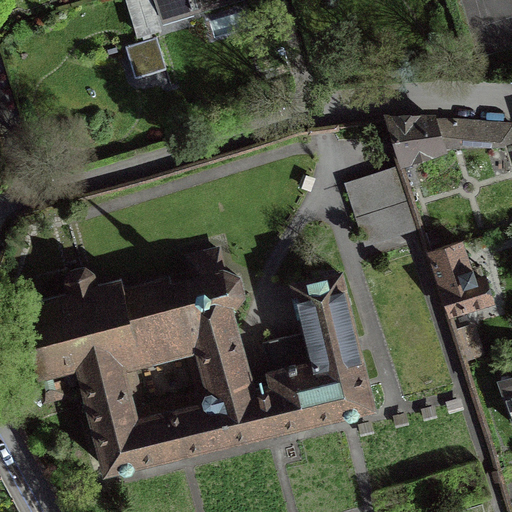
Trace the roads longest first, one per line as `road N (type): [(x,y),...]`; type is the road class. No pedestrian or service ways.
road 1 (residential): [(511,108),(381,102),(309,117)]
road 2 (residential): [(309,117),(278,0)]
